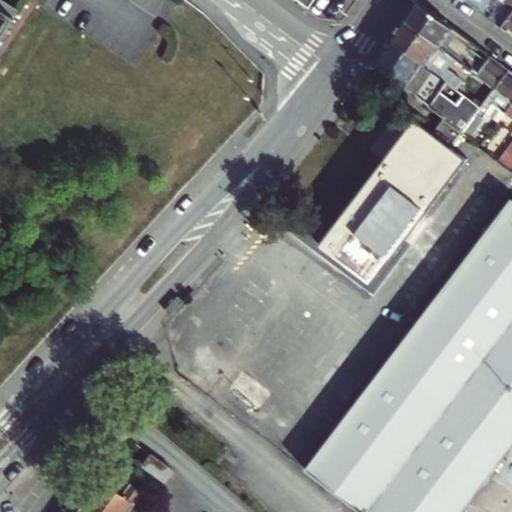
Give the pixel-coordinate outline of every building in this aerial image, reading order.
[(298,0),(310,8),(315,0),(298,0)] [(491,56),(417,0),(416,0),(403,20),(440,48),(459,62),(465,66),(477,75),(486,63),(491,56)] [(464,0),(479,10),(487,7),(491,0),(464,0)] [(0,6),(0,42),(17,20),(0,6)] [(511,12),(501,27),(511,35),(511,12)] [(403,20),(390,39),(450,85),(456,77),(451,74),(454,69),(434,54),(440,48),(403,20)] [(374,64),(379,68),(429,106),(440,93),(456,104),(445,119),(450,123),(463,132),(481,108),(450,85),(390,39),(374,64)] [(440,48),(434,54),(454,69),(459,62),(440,48)] [(486,63),(477,75),(495,89),(510,69),(491,56),(486,63)] [(495,89),(481,108),(488,113),(499,122),(506,114),(511,105),(511,71),(510,69),(495,89)] [(464,133),(469,137),(488,113),(481,108),(463,132),(464,133)] [(321,246),(370,283),(468,160),(452,148),(464,133),(463,132),(450,123),(438,138),(417,122),(321,246)] [(511,199),(305,470),(358,511),(460,511),(511,446),(511,199)] [(143,466),(153,473),(165,482),(174,471),(151,455),(143,466)] [(144,511),(135,505),(143,494),(132,486),(124,497),(102,481),(84,506),(88,508),(85,511),(144,511)]
